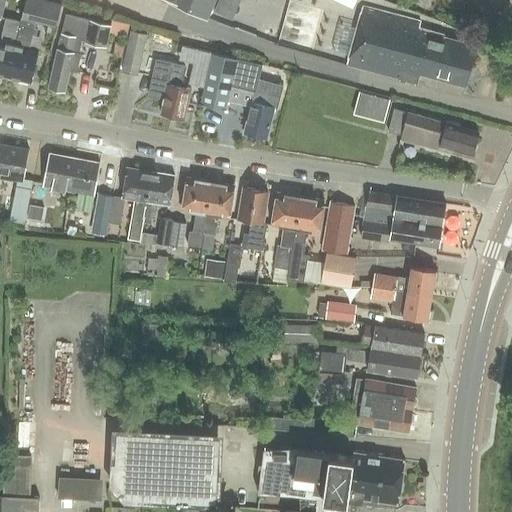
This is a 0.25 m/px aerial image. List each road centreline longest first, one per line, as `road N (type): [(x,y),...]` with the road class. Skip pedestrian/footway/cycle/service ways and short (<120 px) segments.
road 1 (residential): [(511,205),(0,115)]
road 2 (secondary): [(458,511),(468,392),(511,230)]
